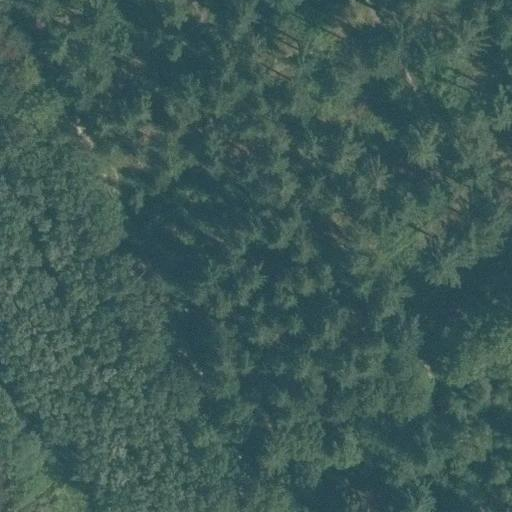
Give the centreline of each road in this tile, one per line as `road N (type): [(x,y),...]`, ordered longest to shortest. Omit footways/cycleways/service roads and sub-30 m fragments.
road 1 (unknown): [(24,26),(245,494)]
road 2 (track): [(511,299),(245,494)]
